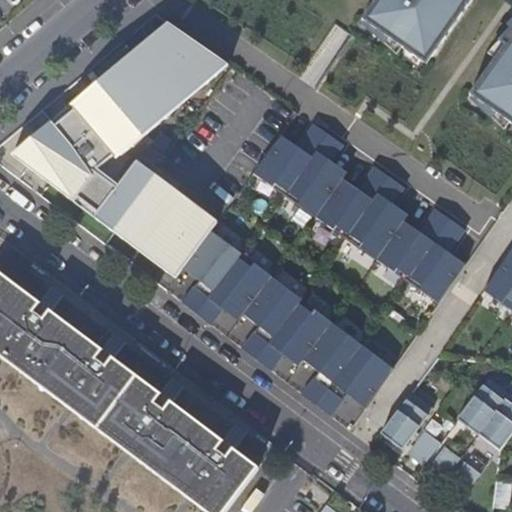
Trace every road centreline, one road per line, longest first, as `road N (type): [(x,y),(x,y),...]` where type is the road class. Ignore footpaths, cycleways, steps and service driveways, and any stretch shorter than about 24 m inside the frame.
road 1 (residential): [(0,207),(409,511)]
road 2 (unclassified): [(0,94),(106,0)]
